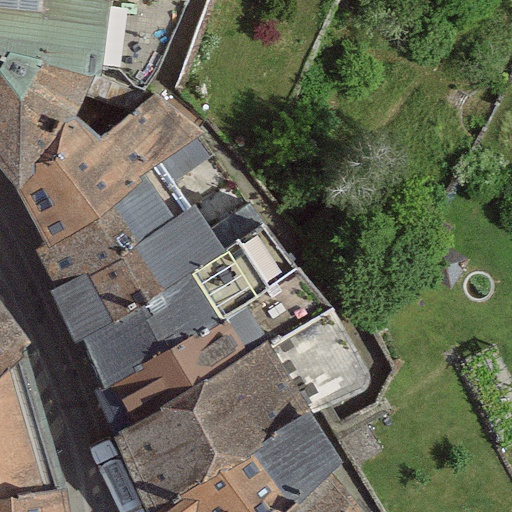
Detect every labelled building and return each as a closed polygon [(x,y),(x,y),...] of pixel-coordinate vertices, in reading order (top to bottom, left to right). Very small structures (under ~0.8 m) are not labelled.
[(0,0),(0,67),(9,57),(142,88),(183,0),(0,0)] [(161,98),(142,88),(9,57),(0,67),(0,159),(13,176),(161,98)] [(13,176),(44,229),(151,163),(194,134),(161,98),(13,176)] [(185,212),(151,163),(44,229),(67,283),(185,212)] [(195,207),(185,212),(67,283),(82,339),(226,249),(195,207)] [(106,389),(298,269),(262,226),(226,249),(82,339),(106,389)] [(327,310),(298,269),(106,389),(120,431),(327,310)] [(120,431),(157,511),(312,411),(366,374),(327,310),(120,431)] [(0,319),(0,374),(17,361),(0,319)] [(0,498),(61,490),(17,361),(0,374),(0,498)] [(312,411),(157,511),(289,511),(335,467),(312,411)] [(289,511),(361,511),(335,467),(289,511)] [(0,498),(0,511),(66,511),(61,490),(0,498)]
